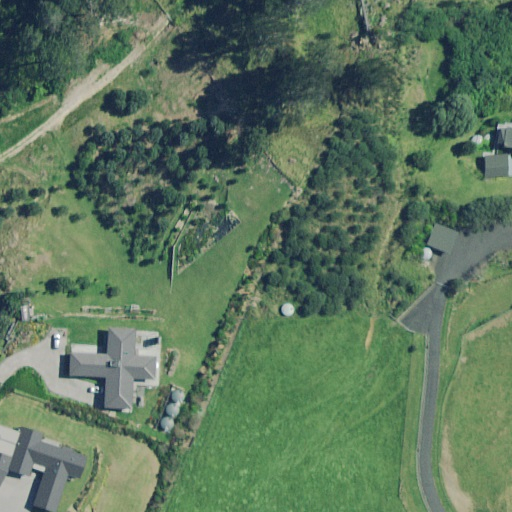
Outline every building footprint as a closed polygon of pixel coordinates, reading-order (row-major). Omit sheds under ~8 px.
[(511,160),(511,125),(511,129),(494,127),(493,146),(500,147),(500,151),(509,152),(510,161),(511,160)] [(483,158),(484,179),(508,177),(506,157),(483,158)] [(433,224),(424,246),(449,256),(458,234),(433,224)] [(100,383),(99,412),(125,415),(127,385),(148,385),(150,361),(129,361),(130,334),(102,333),(101,359),(65,356),(63,380),(100,383)] [(181,393),(172,392),(169,408),(178,409),(181,393)] [(170,432),(173,417),(171,417),(170,421),(161,419),(159,430),(170,432)] [(0,490),(6,479),(26,485),(30,475),(45,480),(33,511),(56,511),(67,485),(78,489),(86,466),(71,461),(72,457),(60,453),(59,455),(40,448),(43,440),(17,430),(16,435),(0,429),(0,490)]
